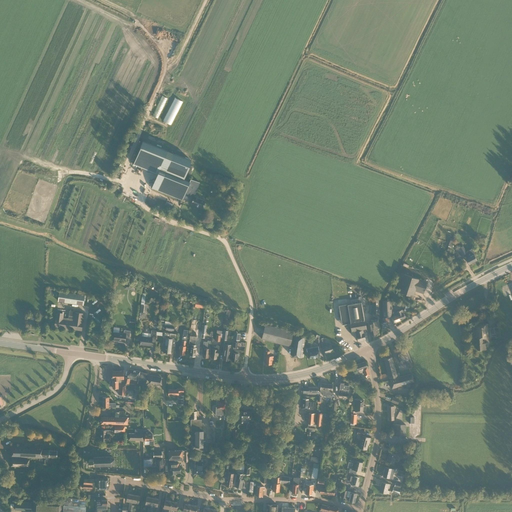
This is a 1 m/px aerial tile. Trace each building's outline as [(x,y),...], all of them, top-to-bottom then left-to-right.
[(163,96),(153,116),(158,118),(168,99),(163,96)] [(171,125),(182,101),(174,97),(162,120),(171,125)] [(203,207),(205,201),(194,196),(200,182),(191,178),(189,181),(184,179),(191,160),(143,141),(133,164),(134,164),(135,160),(159,169),(152,188),(182,200),(183,198),(192,201),(191,203),(203,207)] [(122,167),(124,161),(118,158),(116,164),(122,167)] [(474,247),(466,252),(463,246),(459,248),(463,255),(464,256),(469,264),(477,260),(474,254),(477,252),(474,247)] [(398,292),(413,296),(415,290),(423,293),(427,282),(419,279),(398,272),(394,286),(400,288),(398,292)] [(58,301),(83,305),(84,295),(59,291),(58,301)] [(373,302),(372,302),(373,320),(371,320),(371,322),(368,323),(370,331),(372,331),(373,335),(378,334),(377,328),(380,328),(378,319),(379,318),(379,308),(379,299),(373,299),(373,302)] [(383,322),(389,320),(387,316),(391,316),(394,323),(400,321),(400,320),(405,317),(403,312),(402,309),(396,312),(395,311),(392,312),(391,300),(382,301),(383,314),(384,318),(382,318),(383,322)] [(347,304),(339,305),(342,324),(350,323),(352,331),(366,328),(365,320),(364,320),(361,302),(347,304)] [(55,326),(81,330),(82,323),(83,313),(75,312),(74,319),(63,317),(63,313),(57,312),(56,319),(55,326)] [(489,337),(488,323),(475,323),(475,337),(476,337),(477,350),(485,349),(485,343),(482,343),(482,338),(489,337)] [(290,346),(293,347),(295,336),(292,335),(293,331),(265,324),(262,339),(290,346)] [(126,337),(129,338),(130,331),(124,330),(124,333),(115,332),(114,340),(118,341),(125,342),(126,337)] [(141,336),(140,345),(151,347),(152,341),(155,342),(156,334),(156,331),(151,330),(151,333),(150,337),(141,336)] [(357,335),(356,335),(358,341),(365,339),(364,333),(363,333),(363,330),(356,332),(357,335)] [(163,348),(164,348),(163,352),(171,353),(172,339),(175,339),(176,334),(170,333),(170,338),(164,338),(163,348)] [(305,335),(296,334),(295,336),(293,347),(293,349),(292,356),(302,357),(305,337),(305,335)] [(328,344),(323,345),(326,353),(333,351),(331,345),(329,345),(328,344)] [(219,349),(219,346),(216,345),(216,346),(213,346),(211,358),(213,358),(214,359),(215,359),(216,359),(217,359),(217,355),(218,356),(219,349)] [(320,356),(318,346),(306,349),(308,358),(320,356)] [(412,363),(410,359),(410,358),(405,349),(404,348),(402,349),(402,350),(397,352),(396,354),(400,362),(404,360),(404,361),(405,361),(406,361),(408,365),(407,365),(408,368),(413,366),(412,363)] [(269,355),(269,353),(270,353),(270,351),(266,351),(265,358),(265,363),(272,364),(272,359),(273,359),(273,356),(269,355)] [(392,356),(389,357),(389,356),(386,357),(387,358),(384,358),(390,379),(398,377),(400,377),(399,373),(397,374),(392,356)] [(356,365),(358,373),(364,371),(365,376),(366,379),(370,379),(369,375),(370,374),(365,361),(356,365)] [(125,377),(124,383),(125,383),(127,383),(129,383),(130,378),(137,380),(139,371),(129,369),(127,378),(125,377)] [(121,379),(124,379),(124,370),(121,370),(121,371),(112,371),(113,379),(113,388),(118,388),(118,387),(119,387),(119,394),(125,395),(126,384),(127,384),(127,383),(125,383),(125,384),(122,384),(122,383),(121,383),(121,379)] [(148,373),(139,371),(137,380),(138,380),(137,384),(145,385),(148,373)] [(390,379),(392,388),(397,387),(398,389),(407,387),(406,384),(414,382),(412,373),(400,377),(398,377),(390,379)] [(149,375),(150,383),(162,385),(161,377),(149,375)] [(340,382),(339,389),(341,389),(341,393),(339,392),(338,397),(348,398),(349,390),(348,390),(348,384),(344,384),(344,383),(340,382)] [(332,384),(321,383),(320,391),(323,391),(323,393),(332,393),(332,384)] [(103,397),(103,407),(115,407),(115,403),(109,403),(109,397),(103,397)] [(225,399),(218,399),(218,407),(216,407),(216,415),(223,415),(223,408),(224,408),(225,399)] [(308,402),(308,399),(303,399),(302,408),(309,409),(315,409),(315,402),(308,402)] [(364,400),(354,399),(354,403),(355,403),(354,411),(358,412),(366,412),(366,406),(365,406),(363,406),(364,400)] [(246,428),(250,428),(250,424),(251,424),(251,412),(246,412),(246,411),(244,411),(244,412),(239,412),(239,424),(246,424),(246,428)] [(201,420),(191,420),(191,431),(191,451),(207,452),(207,447),(203,447),(203,431),(203,425),(201,425),(201,420)] [(394,424),(393,430),(393,435),(400,435),(400,437),(405,437),(406,425),(400,424),(394,424)] [(135,433),(129,433),(128,440),(143,440),(143,441),(143,429),(135,429),(135,433)] [(101,440),(110,440),(110,430),(101,430),(101,440)] [(154,440),(152,440),(152,434),(149,434),(149,433),(149,432),(145,431),(145,432),(145,440),(150,440),(150,444),(154,444),(154,440)] [(359,447),(366,449),(368,442),(369,442),(370,438),(362,436),(359,447)] [(49,459),(49,457),(57,457),(57,451),(49,450),(43,450),(43,447),(12,445),(11,466),(29,467),(29,459),(18,458),(18,457),(39,458),(39,460),(44,461),(43,463),(46,463),(46,459),(49,459)] [(391,452),(389,452),(387,461),(394,463),(395,457),(397,458),(398,454),(399,454),(400,451),(392,449),(391,452)] [(169,451),(169,460),(183,460),(182,457),(183,457),(182,450),(169,451)] [(195,467),(194,473),(204,474),(204,468),(206,468),(206,462),(200,461),(201,455),(198,455),(197,462),(195,461),(195,467)] [(94,464),(94,466),(111,465),(114,463),(115,463),(114,462),(115,459),(114,458),(111,456),(110,456),(93,457),(93,459),(89,459),(89,464),(94,464)] [(152,468),(152,474),(163,474),(163,458),(143,458),(144,466),(156,466),(156,468),(152,468)] [(363,463),(354,460),(351,469),(350,468),(349,472),(356,474),(357,470),(360,471),(363,463)] [(176,472),(180,472),(180,466),(179,466),(179,462),(169,463),(170,473),(176,473),(176,472)] [(317,479),(319,464),(313,463),(311,478),(317,479)] [(383,476),(392,478),(395,469),(385,467),(383,476)] [(232,486),(234,473),(228,472),(225,485),(232,486)] [(352,480),(353,480),(352,485),(358,486),(359,482),(358,482),(359,477),(354,476),(354,477),(353,477),(353,476),(349,475),(348,480),(352,481),(352,480)] [(84,478),(83,484),(83,488),(92,488),(93,479),(84,478)] [(98,489),(108,489),(108,478),(98,478),(98,489)] [(278,479),(277,491),(285,492),(286,479),(278,479)] [(306,484),(306,488),(307,488),(306,494),(311,494),(312,491),(313,491),(313,485),(314,482),(311,481),(310,484),(306,484)] [(381,482),(379,491),(386,493),(388,487),(389,488),(390,484),(381,482)] [(256,496),(262,497),(263,490),(264,490),(265,487),(257,486),(256,496)] [(349,497),(348,501),(355,502),(357,493),(350,492),(350,491),(347,491),(346,496),(349,497)] [(33,499),(32,510),(34,511),(67,511),(86,511),(86,499),(63,497),(63,501),(33,499)] [(159,499),(153,497),(149,511),(152,511),(154,505),(157,506),(159,499)] [(97,509),(107,509),(107,504),(108,504),(107,500),(97,500),(97,499),(94,499),(95,503),(97,503),(97,509)] [(164,511),(165,508),(169,508),(170,509),(171,501),(165,500),(164,507),(163,507),(162,511),(163,511),(164,511)] [(15,509),(31,510),(32,502),(16,501),(15,509)] [(171,501),(170,509),(169,508),(168,511),(170,511),(171,509),(176,510),(178,502),(171,501)] [(184,511),(185,511),(188,511),(189,511),(191,505),(184,503),(183,511),(182,511),(184,511)]
